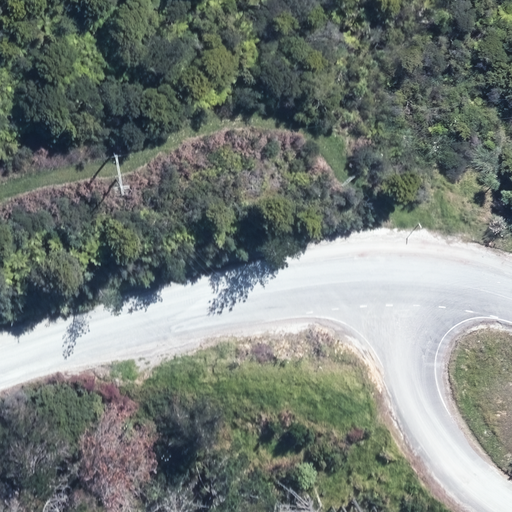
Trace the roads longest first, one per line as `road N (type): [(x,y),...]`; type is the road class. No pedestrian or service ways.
road 1 (tertiary): [(0,373),(227,301),(402,280)]
road 2 (unclassified): [(402,280),(409,365),(423,415),(443,454),(511,511)]
